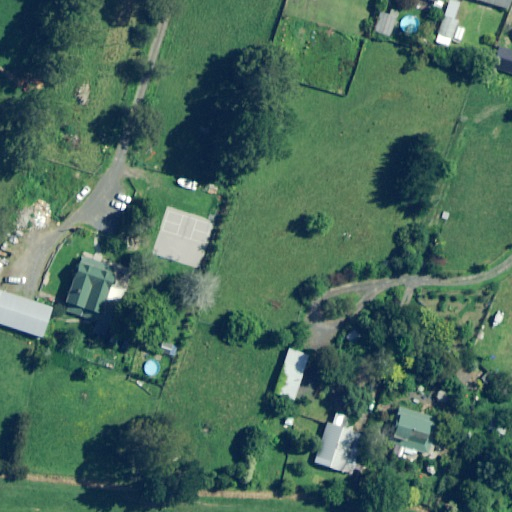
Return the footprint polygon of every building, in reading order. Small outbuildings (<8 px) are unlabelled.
[(457,3),(448,0),(434,42),(447,46),(455,21),(452,20),(457,3)] [(508,0),(475,0),(505,9),(508,0)] [(393,16),(377,12),(372,32),(388,36),(393,16)] [(463,27),(455,25),(451,39),(460,41),(463,27)] [(511,54),(496,49),(490,67),(504,72),(511,54)] [(80,308),(77,316),(94,323),(90,333),(105,339),(119,302),(105,297),(115,268),(78,255),(61,301),(80,308)] [(49,308),(0,291),(0,324),(40,337),(49,308)] [(364,341),(352,328),(342,337),(354,350),(364,341)] [(307,357),(286,351),(275,387),(280,389),(279,394),(294,399),(307,357)] [(402,453),(414,456),(415,452),(426,455),(432,432),(435,418),(396,408),(389,438),(404,442),(402,453)] [(293,412),(285,410),(282,423),(290,425),(293,412)] [(353,433),(324,423),(312,462),(341,471),(353,433)]
